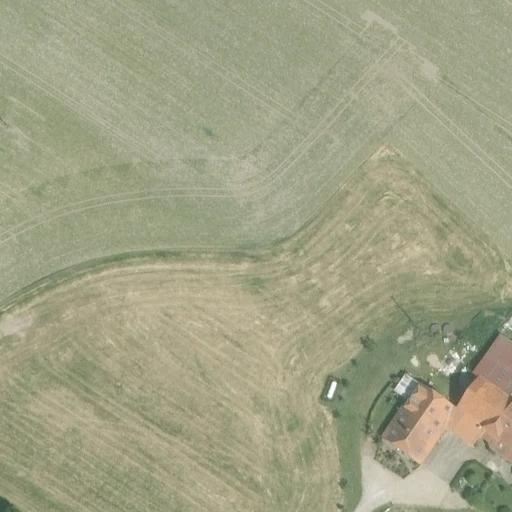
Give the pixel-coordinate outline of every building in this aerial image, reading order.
[(493,363),(486,359),(474,377),(479,380),(510,401),(511,398),(511,347),(507,344),(493,363)] [(457,411),(458,413),(484,431),(510,401),(479,380),(457,411)] [(419,386),(382,441),(421,467),(446,431),(458,413),(457,411),(419,386)] [(511,402),(510,401),(484,431),(498,441),(492,448),(511,462),(511,402)] [(484,431),(458,413),(446,431),(472,449),(484,431)]
